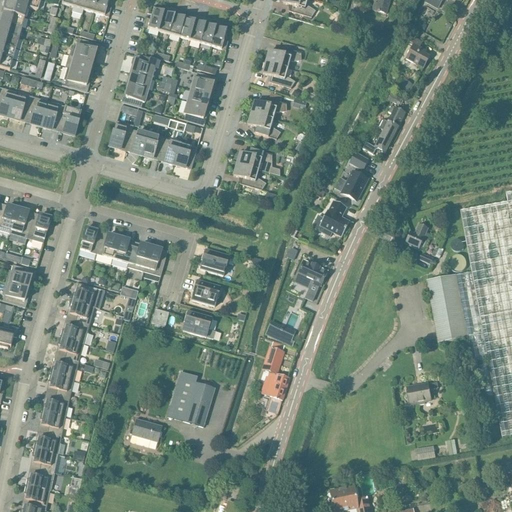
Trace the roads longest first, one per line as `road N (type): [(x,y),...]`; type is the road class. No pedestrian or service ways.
road 1 (unclassified): [(258,511),(336,278),(479,0)]
road 2 (unclassified): [(259,0),(202,194),(84,165)]
road 3 (unclassified): [(0,495),(74,203)]
road 4 (residential): [(74,203),(191,237),(172,302)]
road 5 (residential): [(84,165),(128,10)]
